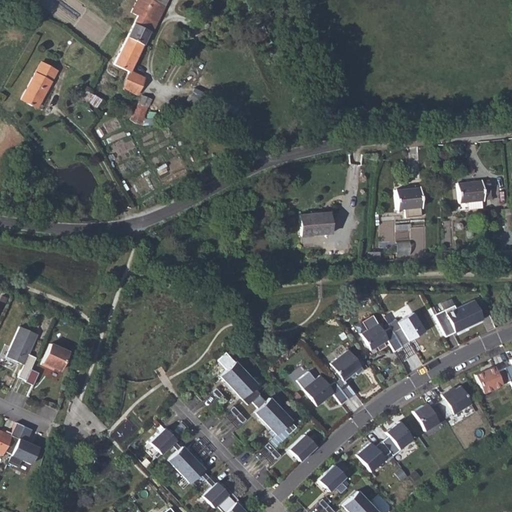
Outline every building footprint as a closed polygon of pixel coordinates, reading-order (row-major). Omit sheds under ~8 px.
[(134,23),(127,39),(142,46),(149,34),(151,35),(167,0),(136,0),(130,13),(133,14),(131,16),(130,19),(131,21),(133,23),(134,23)] [(142,46),(127,39),(114,65),(128,73),(122,84),(121,90),(138,95),(145,79),(131,72),(142,46)] [(21,99),(35,108),(57,73),(42,64),(21,99)] [(93,97),(88,103),(96,108),(100,102),(93,97)] [(131,117),(129,121),(136,125),(142,126),(143,122),(143,118),(150,100),(141,97),(133,116),(131,117)] [(478,181),(453,183),(455,203),(479,201),(479,200),(488,199),(486,181),(478,182),(478,181)] [(416,188),(391,190),(393,210),(402,209),(402,216),(418,215),(416,188)] [(509,230),(507,209),(499,210),(501,231),(509,230)] [(326,211),(296,214),(298,235),(327,233),(326,211)] [(398,243),(398,253),(411,254),(411,243),(398,243)] [(432,315),(444,337),(481,318),(472,299),(454,308),(452,304),(432,315)] [(391,331),(401,347),(408,342),(407,340),(423,331),(411,312),(395,322),(399,327),(391,331)] [(393,352),(401,347),(391,331),(389,327),(381,332),(371,315),(360,321),(365,330),(359,333),(369,350),(375,347),(377,351),(385,346),(382,342),(385,340),(393,352)] [(27,354),(36,334),(18,326),(5,356),(22,364),(16,376),(24,380),(29,369),(35,357),(27,354)] [(408,342),(401,347),(407,357),(415,353),(408,342)] [(49,343),(40,364),(48,367),(48,366),(53,368),(59,370),(68,351),(49,343)] [(334,382),(347,399),(354,393),(343,379),(353,371),(356,374),(362,369),(346,349),(329,363),(339,377),(334,382)] [(511,365),(503,368),(509,382),(511,388),(511,358),(509,360),(511,365)] [(219,376),(229,387),(244,373),(233,362),(219,376)] [(493,367),(474,375),(482,394),(509,382),(503,368),(496,372),(493,367)] [(37,372),(29,369),(24,380),(24,381),(32,385),(37,372)] [(340,404),(347,399),(334,382),(333,381),(327,385),(318,375),(313,379),(308,372),(296,381),(315,406),(331,393),(340,404)] [(255,384),(244,373),(229,387),(240,398),(255,384)] [(443,399),(435,404),(444,417),(444,418),(452,414),(452,415),(470,404),(459,386),(449,391),(448,390),(440,395),(443,399)] [(221,394),(215,388),(211,391),(218,398),(221,394)] [(218,398),(211,391),(202,401),(208,407),(218,398)] [(253,412),(264,423),(279,409),(268,398),(253,412)] [(208,407),(202,401),(192,410),(198,417),(208,408),(208,407)] [(444,417),(435,404),(428,408),(425,403),(411,412),(423,432),(437,423),(436,422),(444,417)] [(235,416),(239,413),(232,406),(229,410),(235,416)] [(279,409),(264,423),(275,435),(282,428),(288,434),(295,427),(289,421),(290,420),(279,409)] [(235,416),(229,410),(219,419),(225,425),(235,416)] [(245,419),(239,413),(235,416),(241,423),(245,419)] [(235,416),(225,425),(232,432),(241,423),(235,416)] [(225,425),(219,419),(209,428),(216,435),(225,425)] [(181,421),(171,431),(177,437),(187,428),(181,421)] [(384,432),(387,436),(398,451),(404,446),(403,444),(410,439),(398,421),(384,432)] [(23,426),(15,422),(9,435),(0,430),(0,454),(1,455),(3,451),(10,454),(23,426)] [(231,432),(225,425),(216,435),(222,441),(231,432)] [(31,429),(23,426),(10,454),(6,462),(17,467),(20,460),(30,464),(37,447),(25,442),(31,429)] [(170,444),(173,441),(177,437),(171,431),(168,433),(163,428),(148,443),(157,451),(153,455),(156,458),(170,444)] [(303,435),(287,449),(299,461),(314,446),(303,435)] [(387,436),(381,442),(391,456),(398,451),(387,436)] [(198,439),(188,449),(194,455),(204,446),(198,439)] [(166,460),(177,471),(194,455),(188,449),(185,451),(181,447),(180,447),(173,441),(170,444),(176,450),(166,460)] [(273,449),(267,442),(263,446),(269,452),(273,449)] [(391,456),(381,442),(374,447),(369,443),(355,455),(370,472),(384,460),(385,462),(392,457),(391,456)] [(204,446),(194,455),(201,462),(211,452),(204,446)] [(269,452),(263,446),(254,455),(260,461),(269,452)] [(273,449),(269,452),(276,459),(279,455),(273,449)] [(269,452),(260,461),(266,468),(276,459),(269,452)] [(194,455),(177,471),(188,483),(198,474),(204,480),(208,477),(202,471),(203,470),(198,464),(201,462),(194,455)] [(260,462),(254,455),(244,464),(250,471),(260,462)] [(266,468),(260,462),(250,471),(256,477),(266,468)] [(343,477),(332,465),(317,480),(328,492),(333,487),(339,493),(346,487),(339,481),(343,477)] [(233,475),(223,485),(229,491),(239,482),(233,475)] [(208,477),(204,480),(211,486),(201,496),(212,507),(226,494),(229,491),(223,485),(220,488),(215,482),(214,484),(208,477)] [(245,488),(239,482),(229,491),(235,498),(245,488)] [(229,491),(226,494),(234,502),(237,499),(235,498),(229,491)] [(347,511),(355,511),(366,502),(356,491),(341,505),(347,511)] [(327,505),(321,499),(317,502),(323,509),(327,505)] [(243,511),(234,502),(223,511),(243,511)] [(307,511),(308,511),(319,511),(323,509),(317,502),(307,511)] [(375,511),(366,502),(355,511),(375,511)]
